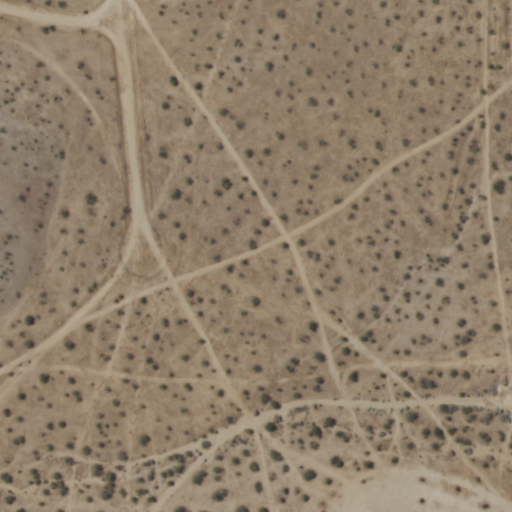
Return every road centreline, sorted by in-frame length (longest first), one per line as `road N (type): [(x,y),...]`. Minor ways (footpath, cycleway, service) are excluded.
road 1 (track): [(147,259),(120,0)]
road 2 (track): [(0,12),(56,20),(123,16)]
